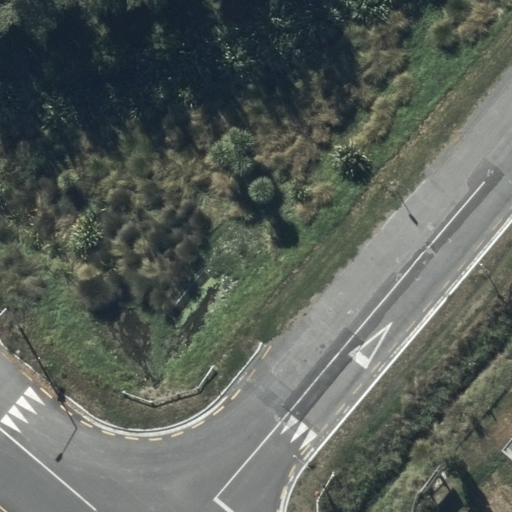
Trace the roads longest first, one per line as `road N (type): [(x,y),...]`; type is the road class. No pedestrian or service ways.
road 1 (unclassified): [(206,511),(511,144)]
road 2 (unclassified): [(0,382),(155,511)]
